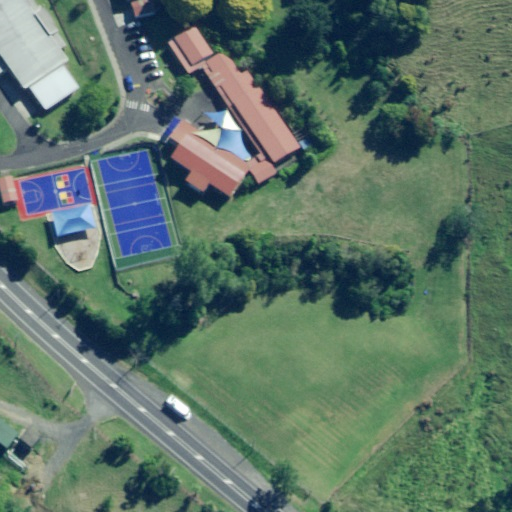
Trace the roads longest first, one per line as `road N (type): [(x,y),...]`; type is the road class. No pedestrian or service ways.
road 1 (trunk): [(264,511),(0,281)]
road 2 (unknown): [(114,381),(69,427),(37,424),(0,406)]
